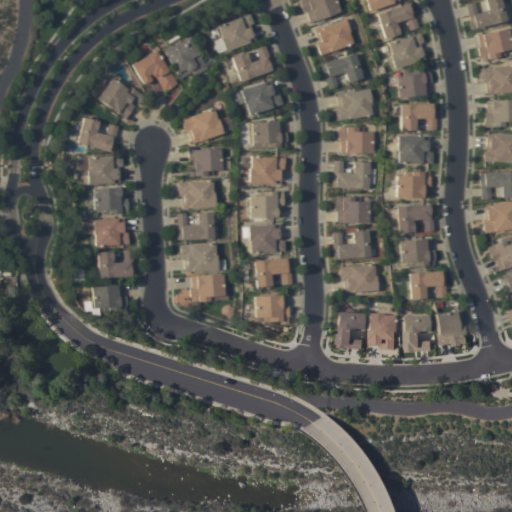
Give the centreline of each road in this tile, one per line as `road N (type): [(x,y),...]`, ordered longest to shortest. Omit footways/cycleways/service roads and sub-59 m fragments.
road 1 (residential): [(306,366),(312,145),(297,79),(264,0)]
road 2 (residential): [(490,365),(457,244),(457,90),(436,0)]
road 3 (residential): [(306,366),(159,319),(152,148)]
road 4 (residential): [(44,299),(91,344),(311,422)]
road 5 (residential): [(32,167),(42,112),(65,68),(118,19),(161,0)]
road 6 (residential): [(511,358),(421,376),(306,366)]
road 7 (residential): [(115,0),(41,68),(13,164)]
road 8 (residential): [(13,164),(11,230),(44,299)]
road 9 (residential): [(44,299),(39,257),(49,211),(32,167)]
